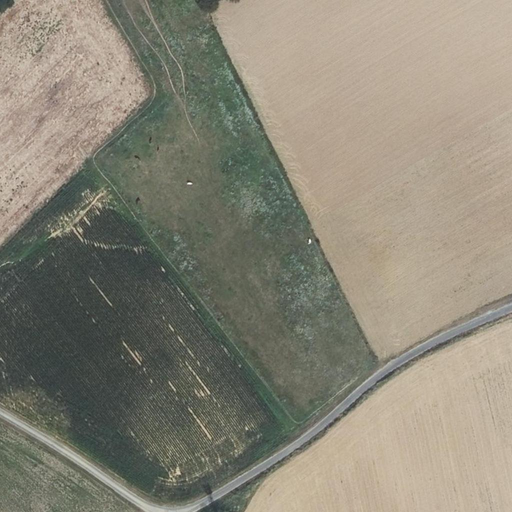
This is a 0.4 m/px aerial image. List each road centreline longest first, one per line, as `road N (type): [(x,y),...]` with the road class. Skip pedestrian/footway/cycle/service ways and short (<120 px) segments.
road 1 (track): [(303,439),(95,162),(157,93),(107,0)]
road 2 (unclassified): [(184,511),(303,439),(395,363),(511,307)]
road 3 (unclassified): [(0,412),(156,511)]
